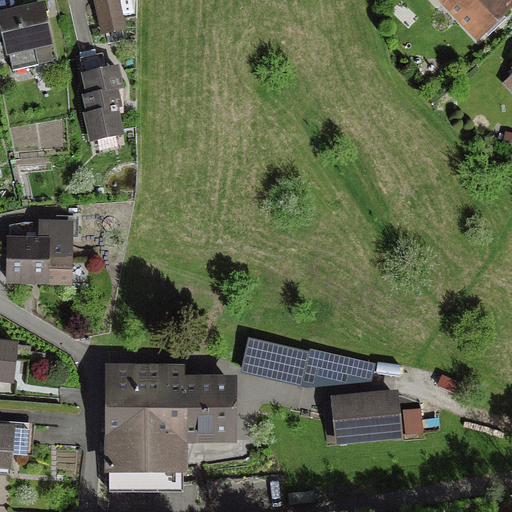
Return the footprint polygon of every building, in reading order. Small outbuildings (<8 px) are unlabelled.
[(121,30),(114,0),(98,0),(94,1),(101,34),(121,30)] [(511,0),(442,0),(444,2),(443,2),(475,36),(511,0)] [(46,13),(43,1),(26,4),(28,10),(0,16),(0,57),(7,56),(10,71),(35,65),(35,64),(50,60),(46,44),(47,44),(40,14),(46,13)] [(104,72),(100,54),(77,60),(89,111),(87,111),(92,136),(115,131),(114,115),(121,115),(121,86),(114,86),(111,71),(115,70),(114,69),(104,72)] [(67,283),(68,225),(38,224),(38,242),(7,241),(6,282),(67,283)] [(296,384),(303,355),(248,342),(242,372),(296,384)] [(0,343),(0,380),(9,382),(13,345),(0,343)] [(180,434),(230,434),(229,386),(106,386),(107,470),(180,470),(180,434)] [(336,442),(396,436),(392,396),(332,402),(336,442)] [(24,455),(26,430),(0,428),(0,467),(8,468),(9,454),(24,455)]
